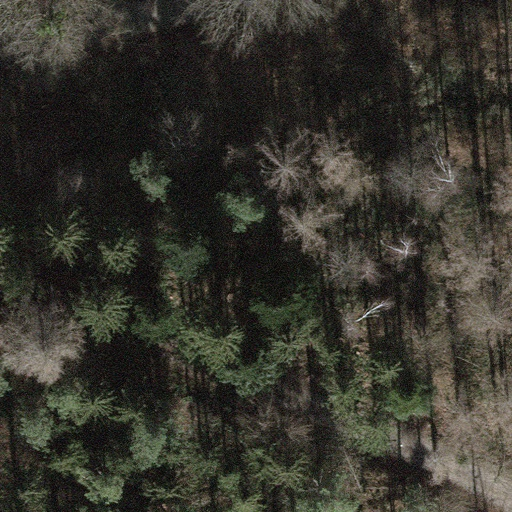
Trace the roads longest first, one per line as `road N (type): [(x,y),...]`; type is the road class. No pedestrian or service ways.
road 1 (track): [(0,281),(511,502)]
road 2 (track): [(0,25),(144,0)]
